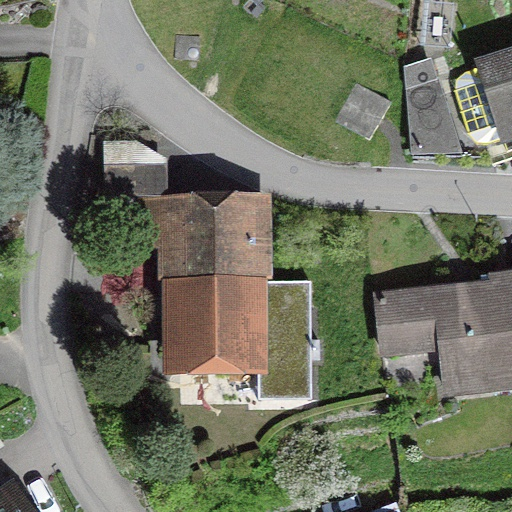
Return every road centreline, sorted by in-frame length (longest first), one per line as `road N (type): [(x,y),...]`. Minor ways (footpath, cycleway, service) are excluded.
road 1 (unclassified): [(511,196),(359,188),(268,166),(137,74),(93,9)]
road 2 (residential): [(52,363),(45,294),(54,172),(93,9)]
road 3 (residential): [(119,511),(67,415),(52,363)]
